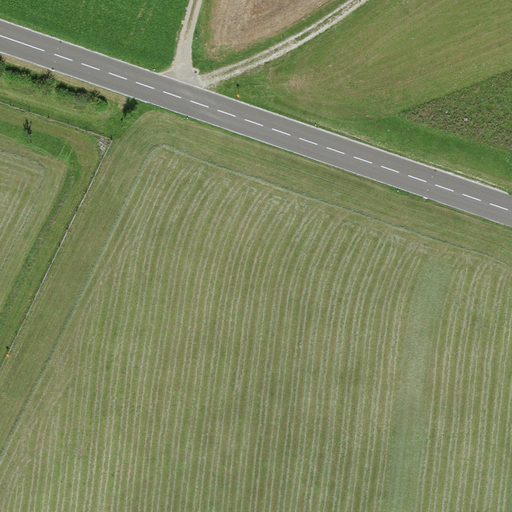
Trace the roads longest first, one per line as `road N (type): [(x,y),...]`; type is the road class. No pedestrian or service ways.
road 1 (tertiary): [(511,215),(0,39)]
road 2 (track): [(358,0),(248,68),(176,99),(202,0)]
